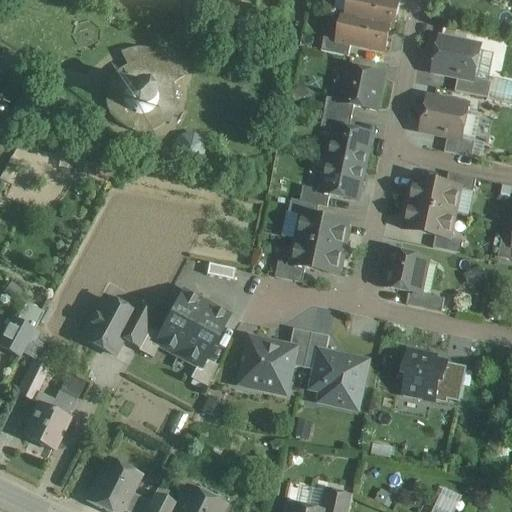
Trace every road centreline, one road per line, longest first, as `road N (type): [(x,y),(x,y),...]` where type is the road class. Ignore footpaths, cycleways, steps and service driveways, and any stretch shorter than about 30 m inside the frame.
road 1 (residential): [(357,304),(511,338)]
road 2 (residential): [(421,0),(389,152)]
road 3 (residential): [(389,152),(511,179)]
